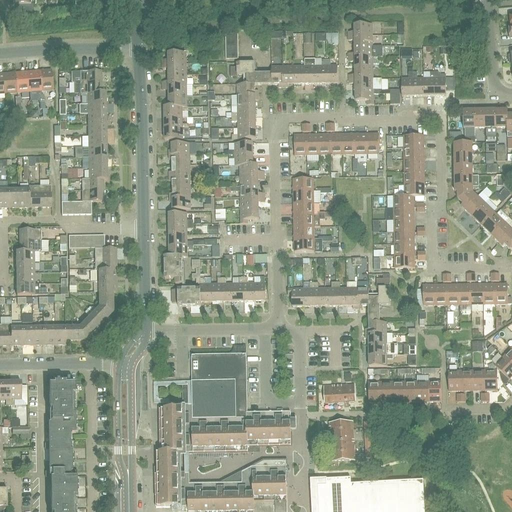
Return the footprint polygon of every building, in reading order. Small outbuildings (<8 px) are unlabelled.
[(12,0),(13,5),(18,5),(18,13),(33,13),(33,5),(30,5),(30,0),(12,0)] [(347,37),(372,36),(372,25),(353,25),(353,32),(347,32),(347,37)] [(316,43),(326,42),(326,34),(316,35),(316,43)] [(326,45),(338,45),(338,34),(326,34),(326,42),(326,45)] [(313,44),(312,35),(304,35),(305,44),(313,44)] [(372,36),(347,37),(348,41),(354,41),(354,48),(372,47),(372,36)] [(382,47),(372,47),(354,48),(354,54),(348,54),(348,58),(372,58),(382,58),(382,47)] [(162,65),(185,64),(185,53),(168,53),(168,60),(162,60),(162,65)] [(315,85),(326,85),(325,53),(321,53),(322,67),(315,67),(315,85)] [(327,53),(325,53),(326,85),(337,85),(337,67),(330,67),(330,54),(327,54),(327,53)] [(372,58),(348,58),(348,63),(354,63),(354,69),(372,69),(372,58)] [(304,85),(315,85),(315,67),(315,59),(304,59),(304,61),(304,85)] [(300,67),(294,67),(294,85),(304,85),(304,61),(300,61),(300,67)] [(168,75),(186,75),(185,64),(162,65),(162,69),(168,69),(168,75)] [(282,67),(271,67),(271,74),(266,74),(255,74),(255,64),(236,64),(236,68),(230,68),(230,78),(237,78),(237,75),(243,75),(243,86),(255,86),(266,86),(278,85),(278,88),(283,88),(282,67)] [(282,67),(283,88),(288,88),(288,85),(294,85),(294,67),(282,67)] [(372,69),(354,69),(354,76),(348,76),(348,80),(372,80),(372,69)] [(39,72),(41,92),(53,91),(51,71),(39,72)] [(29,93),(41,92),(39,72),(27,73),(29,93)] [(80,83),(101,83),(101,72),(80,72),(80,83)] [(27,73),(15,74),(17,94),(29,93),(27,73)] [(413,97),(412,73),(408,73),(408,79),(401,79),(401,97),(413,97)] [(423,97),(423,79),(416,79),(416,73),(412,73),(413,97),(423,97)] [(434,97),(434,73),(429,73),(429,79),(423,79),(423,97),(434,97)] [(434,73),(434,97),(445,97),(445,75),(438,75),(438,73),(434,73)] [(15,74),(4,75),(5,95),(17,94),(15,74)] [(186,75),(168,75),(168,82),(162,82),(162,86),(186,86),(186,75)] [(372,80),(348,80),(348,84),(354,84),(354,91),(373,91),(372,80)] [(80,94),(105,94),(105,93),(102,93),(101,83),(80,83),(80,94)] [(186,86),(162,86),(162,91),(168,91),(168,97),(186,97),(186,86)] [(237,86),(237,97),(258,97),(258,91),(255,91),(255,86),(243,86),(237,86)] [(373,91),(354,91),(355,102),(366,102),(366,106),(373,106),(373,95),(390,95),(390,106),(399,105),(399,91),(390,91),(373,91)] [(105,94),(80,94),(80,95),(88,95),(88,105),(105,104),(105,94)] [(186,97),(168,97),(168,104),(162,104),(162,108),(186,107),(186,97)] [(237,108),(255,107),(255,101),(258,101),(258,97),(237,97),(237,108)] [(88,116),(106,115),(105,104),(88,105),(80,105),(80,115),(88,115),(88,116)] [(164,118),(182,118),(182,113),(188,112),(188,108),(186,108),(186,107),(162,108),(164,108),(164,118)] [(231,114),(231,119),(256,118),(255,107),(237,108),(237,114),(231,114)] [(485,128),(485,110),(474,111),(475,129),(485,128)] [(496,128),(495,110),(485,110),(485,128),(496,128)] [(507,128),(506,110),(495,110),(496,128),(506,128),(506,133),(507,133),(507,128)] [(475,129),(474,111),(462,111),(463,129),(475,129)] [(106,115),(88,116),(88,126),(106,126),(106,115)] [(164,129),(188,129),(188,125),(182,125),(182,118),(164,118),(164,129)] [(237,122),(237,129),(256,129),(256,118),(231,119),(231,123),(237,122)] [(106,126),(88,126),(88,137),(106,137),(106,126)] [(188,129),(164,129),(164,140),(183,140),(182,133),(188,133),(188,129)] [(256,139),(256,129),(237,129),(237,135),(232,135),(232,140),(256,139)] [(331,135),(319,136),(319,156),(331,156),(331,135)] [(331,135),(331,156),(343,155),(343,135),(331,135)] [(343,135),(343,155),(355,155),(355,135),(343,135)] [(367,135),(355,135),(355,155),(367,155),(367,135)] [(367,155),(379,155),(379,135),(367,135),(367,155)] [(307,136),(306,136),(294,136),(295,156),(307,156),(307,136)] [(319,136),(307,136),(307,156),(319,156),(319,136)] [(424,149),(424,136),(404,137),(404,149),(424,149)] [(89,148),(106,148),(106,137),(88,137),(82,137),(82,148),(89,148)] [(253,143),(235,144),(235,150),(229,150),(229,155),(253,155),(253,143)] [(190,144),(172,144),(172,151),(169,151),(169,155),(190,155),(190,144)] [(472,144),(465,144),(454,144),(454,155),(472,155),(472,144)] [(89,159),(106,159),(106,148),(89,148),(82,148),(83,159),(89,159)] [(424,161),(424,149),(404,149),(404,161),(424,161)] [(497,152),(497,158),(497,162),(505,162),(505,151),(497,151),(497,152)] [(190,155),(169,155),(169,160),(172,160),(172,166),(190,166),(190,155)] [(253,155),(229,155),(229,159),(235,159),(235,166),(240,166),(240,165),(253,165),(253,155)] [(454,155),(454,166),(472,166),(472,155),(454,155)] [(89,170),(106,169),(106,159),(89,159),(89,168),(89,170)] [(424,161),(404,161),(404,173),(424,173),(424,161)] [(258,172),(258,165),(253,165),(240,165),(240,166),(240,176),(264,176),(264,172),(258,172)] [(190,166),(172,166),(172,172),(169,172),(169,177),(190,177),(190,166)] [(454,166),(455,177),(472,177),(472,166),(454,166)] [(82,181),(107,180),(106,169),(89,170),(89,181),(82,181)] [(424,185),(424,173),(404,173),(404,185),(424,185)] [(240,187),(258,187),(258,180),(265,180),(264,176),(240,176),(240,187)] [(190,177),(169,177),(169,182),(172,182),(172,188),(190,188),(190,177)] [(455,177),(455,188),(472,187),(472,177),(455,177)] [(82,191),(103,191),(103,181),(107,181),(107,180),(82,181),(82,191)] [(314,180),(293,180),(293,192),(314,192),(314,180)] [(413,197),(424,197),(424,185),(404,185),(404,197),(413,197)] [(29,187),(28,187),(28,191),(18,191),(19,209),(29,209),(29,187)] [(40,208),(40,187),(29,187),(29,209),(40,208)] [(40,208),(51,208),(51,187),(40,187),(40,208)] [(240,198),(265,198),(264,193),(258,193),(258,187),(240,187),(230,187),(230,192),(240,192),(240,198)] [(472,193),(472,187),(455,188),(455,193),(457,193),(458,200),(472,193)] [(190,188),(172,188),(172,194),(170,194),(170,199),(191,198),(190,188)] [(19,209),(18,191),(8,191),(8,209),(19,209)] [(91,202),(103,202),(103,191),(82,191),(82,203),(85,203),(91,202)] [(314,204),(314,192),(293,192),(294,204),(314,204)] [(461,207),(464,211),(477,198),(472,193),(458,200),(463,205),(461,207)] [(388,209),(393,209),(413,209),(417,209),(425,209),(425,204),(413,205),(413,197),(404,197),(388,197),(388,209)] [(191,198),(170,199),(170,204),(172,204),(173,210),(191,210),(191,198)] [(241,209),(258,209),(258,202),(265,202),(265,198),(240,198),(241,209)] [(464,211),(472,218),(485,205),(477,198),(464,211)] [(294,204),(294,216),(314,216),(314,204),(294,204)] [(493,213),(485,205),(472,218),(480,226),(482,227),(483,229),(491,237),(504,224),(496,216),(494,214),(493,213)] [(241,224),(247,224),(247,221),(258,220),(258,209),(241,209),(241,224)] [(394,221),(414,221),(413,209),(393,209),(394,221)] [(220,211),(220,220),(231,221),(231,211),(220,211)] [(169,214),(169,225),(193,225),(193,220),(187,221),(187,213),(169,214)] [(314,216),(294,216),(294,228),(314,228),(314,220),(324,220),(324,218),(318,218),(318,216),(314,216)] [(414,221),(394,221),(394,233),(414,233),(414,221)] [(491,237),(499,244),(511,231),(504,224),(491,237)] [(169,236),(187,236),(187,229),(193,229),(193,225),(169,225),(169,236)] [(294,228),(294,240),(314,240),(314,228),(294,228)] [(40,230),(19,231),(19,242),(41,242),(40,230)] [(510,251),(511,245),(511,231),(499,244),(503,248),(505,246),(510,251)] [(394,233),(394,245),(414,245),(414,233),(394,233)] [(169,236),(169,247),(193,246),(193,242),(187,242),(187,236),(169,236)] [(315,252),(314,240),(294,240),(294,252),(315,252)] [(41,242),(19,242),(19,252),(16,252),(16,253),(41,252),(41,242)] [(394,245),(394,257),(414,257),(414,245),(394,245)] [(165,257),(165,258),(187,257),(187,251),(193,251),(193,246),(169,247),(170,257),(165,257)] [(98,249),(95,249),(95,261),(116,260),(116,249),(104,249),(98,249)] [(34,263),(34,253),(41,253),(41,252),(16,253),(16,264),(34,263)] [(260,257),(260,264),(272,264),(271,256),(260,257)] [(183,258),(188,258),(187,257),(165,258),(165,280),(176,280),(176,285),(183,285),(183,258)] [(414,257),(394,257),(394,259),(386,259),(386,269),(394,269),(394,270),(414,269),(414,257)] [(116,260),(95,261),(95,272),(116,271),(116,260)] [(201,285),(200,279),(200,261),(192,261),(192,269),(196,269),(196,275),(192,275),(192,279),(196,279),(196,285),(200,285),(201,285)] [(34,263),(16,264),(16,274),(34,274),(34,263)] [(99,282),(116,282),(116,271),(95,272),(92,272),(92,283),(99,282)] [(34,274),(16,274),(16,285),(34,285),(34,274)] [(366,330),(366,335),(386,334),(386,323),(379,323),(379,316),(379,313),(379,306),(390,306),(390,288),(390,280),(390,275),(383,275),(383,280),(376,280),(376,289),(378,289),(378,295),(368,295),(368,307),(368,313),(368,316),(368,319),(368,330),(366,330)] [(244,302),(243,278),(239,278),(239,284),(233,284),(233,302),(244,302)] [(244,302),(255,302),(254,284),(248,284),(248,278),(243,278),(244,302)] [(254,284),(255,302),(266,302),(266,284),(265,284),(265,278),(261,278),(261,284),(254,284)] [(201,303),(211,303),(211,284),(204,284),(204,279),(200,279),(201,285),(200,285),(200,290),(201,303)] [(211,303),(222,303),(222,279),(217,279),(217,284),(211,284),(211,303)] [(222,303),(233,302),(233,284),(226,284),(226,279),(222,279),(222,303)] [(116,282),(99,282),(99,293),(116,293),(116,282)] [(309,290),(303,290),(303,308),(314,307),(314,283),(309,283),(309,290)] [(318,283),(314,283),(314,307),(325,307),(325,289),(318,289),(318,283)] [(325,307),(336,307),(335,283),(331,283),(331,289),(325,289),(325,307)] [(336,307),(346,307),(346,289),(340,289),(340,283),(335,283),(336,307)] [(17,297),(32,296),(47,296),(47,288),(39,288),(39,285),(34,285),(16,285),(17,297)] [(471,285),(467,285),(459,286),(459,306),(471,306),(471,285)] [(471,306),(483,306),(483,285),(471,285),(471,306)] [(495,285),(490,285),(483,285),(483,306),(495,305),(495,285)] [(495,305),(507,305),(507,285),(495,285),(495,305)] [(435,306),(435,286),(423,286),(423,307),(435,306)] [(447,286),(442,286),(435,286),(435,306),(447,306),(447,286)] [(459,286),(451,286),(447,286),(447,306),(459,306),(459,286)] [(352,310),(357,310),(357,289),(346,289),(346,307),(352,307),(352,310)] [(368,295),(368,289),(357,289),(357,310),(362,309),(362,307),(368,307),(368,295)] [(200,290),(172,290),(172,304),(178,303),(178,308),(201,308),(201,303),(200,290)] [(303,308),(303,290),(288,290),(288,296),(292,296),(292,308),(303,308)] [(65,328),(65,346),(66,346),(66,341),(85,341),(112,313),(112,293),(116,293),(99,293),(99,303),(96,303),(94,308),(96,310),(82,324),(81,323),(75,325),(75,328),(65,328)] [(22,328),(22,347),(33,346),(33,328),(32,328),(32,323),(22,323),(22,328)] [(0,325),(1,347),(11,347),(11,325),(0,325)] [(22,347),(22,328),(12,329),(12,325),(11,325),(11,347),(22,347)] [(44,346),(43,328),(33,328),(33,346),(44,346)] [(54,346),(54,328),(43,328),(44,346),(54,346)] [(65,346),(65,328),(54,328),(54,346),(65,346)] [(386,345),(386,334),(366,335),(366,339),(368,339),(368,345),(386,345)] [(386,345),(368,345),(368,356),(393,356),(397,356),(397,345),(386,345)] [(416,355),(416,346),(408,346),(408,355),(416,355)] [(226,355),(191,356),(192,382),(182,382),(183,409),(171,409),(171,410),(160,410),(161,453),(160,453),(160,461),(161,469),(156,469),(156,496),(156,508),(175,508),(175,510),(182,510),(181,511),(286,511),(286,461),(280,462),(264,462),(253,468),(253,484),(189,485),(189,474),(179,474),(178,460),(178,453),(248,452),(269,441),(291,440),(290,432),(291,432),(291,428),(294,428),(293,421),(296,421),(296,416),(291,416),(291,413),(247,413),(246,347),(234,347),(234,348),(234,349),(234,350),(233,351),(233,352),(232,353),(231,353),(230,354),(229,354),(228,355),(227,355),(226,355)] [(511,349),(503,358),(511,366),(511,349)] [(368,356),(369,367),(386,367),(386,360),(393,360),(393,356),(368,356)] [(511,366),(503,358),(494,367),(509,381),(511,377),(511,366)] [(485,391),(497,391),(496,371),(484,372),(485,391)] [(461,392),(460,372),(448,372),(449,392),(461,392)] [(472,372),(460,372),(461,392),(473,392),(472,372)] [(484,372),(472,372),(473,392),(485,391),(484,372)] [(0,382),(0,400),(5,400),(6,407),(10,407),(9,382),(0,382)] [(9,382),(10,407),(14,407),(14,400),(21,400),(21,382),(9,382)] [(417,403),(429,403),(428,382),(416,383),(417,403)] [(429,403),(441,403),(441,382),(428,382),(429,403)] [(53,384),(49,384),(49,423),(48,423),(49,478),(50,478),(50,511),(75,511),(75,499),(76,499),(75,477),(71,477),(71,450),(70,450),(70,433),(75,433),(74,411),(74,395),(74,384),(66,384),(66,383),(53,384)] [(380,383),(368,383),(368,403),(381,403),(380,383)] [(392,383),(380,383),(381,403),(393,403),(392,383)] [(404,383),(392,383),(393,403),(405,403),(404,383)] [(405,403),(417,403),(416,383),(404,383),(405,403)] [(345,403),(344,386),(324,387),(325,404),(345,403)] [(344,386),(345,403),(355,402),(354,386),(344,386)] [(424,511),(423,481),(351,485),(350,480),(351,480),(351,479),(327,480),(326,480),(326,481),(327,481),(327,486),(319,487),(319,486),(318,486),(318,487),(319,511),(424,511)]
